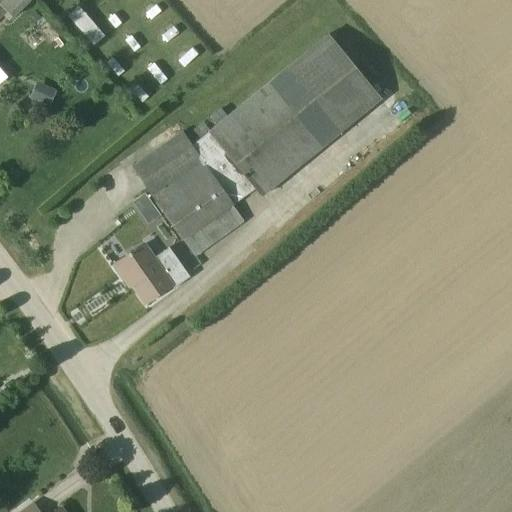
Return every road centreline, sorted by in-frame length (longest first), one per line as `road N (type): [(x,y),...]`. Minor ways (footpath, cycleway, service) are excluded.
road 1 (unknown): [(78,374),(386,113)]
road 2 (unclassified): [(165,511),(0,257)]
